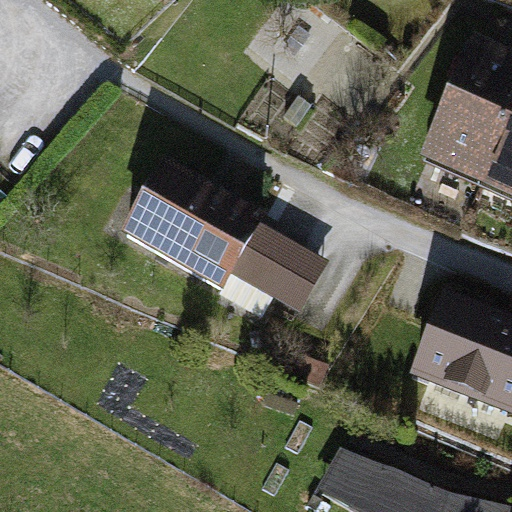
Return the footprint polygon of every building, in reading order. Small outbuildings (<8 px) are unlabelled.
[(411,159),(469,185),(511,91),(511,65),(464,43),(411,159)] [(511,91),(469,185),(511,205),(511,91)] [(151,165),(108,239),(214,300),(227,278),(299,319),(329,266),(151,165)] [(511,321),(449,296),(414,383),(511,421),(511,321)] [(352,511),(477,511),(344,455),(321,494),(352,511)]
